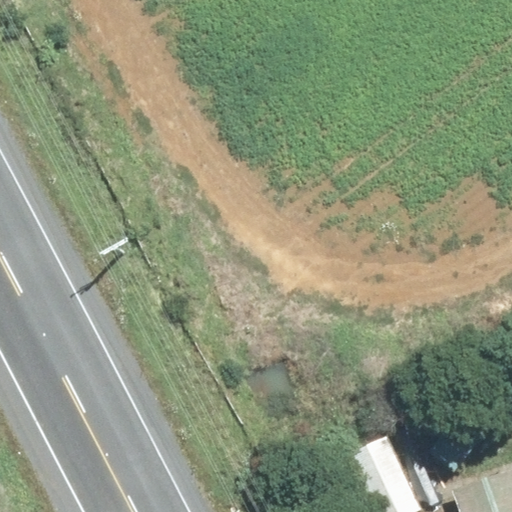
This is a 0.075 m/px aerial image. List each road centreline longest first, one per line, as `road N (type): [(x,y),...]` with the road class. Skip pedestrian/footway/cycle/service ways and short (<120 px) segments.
road 1 (track): [(124,0),(234,193),(287,241),(347,265),(420,269),(511,246)]
road 2 (tertiary): [(131,511),(0,262)]
